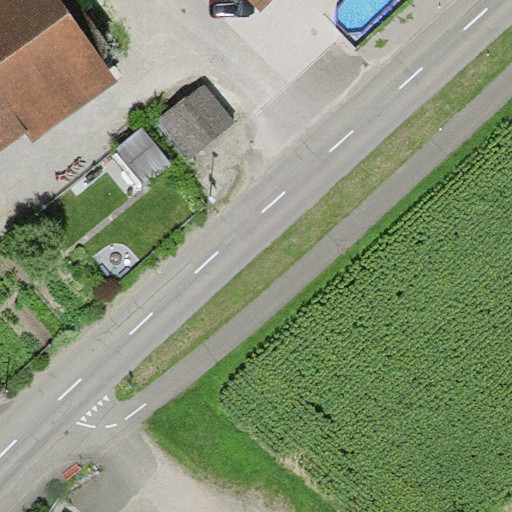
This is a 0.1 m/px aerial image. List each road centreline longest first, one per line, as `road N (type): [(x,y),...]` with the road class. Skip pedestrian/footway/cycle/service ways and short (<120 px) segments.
road 1 (tertiary): [(0,455),(488,0)]
road 2 (track): [(44,411),(90,432),(144,408),(511,80)]
